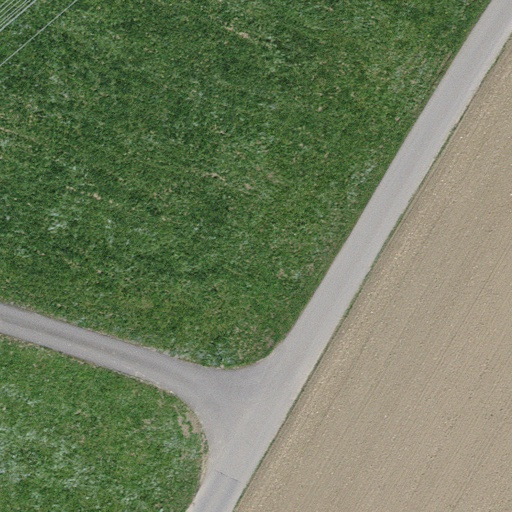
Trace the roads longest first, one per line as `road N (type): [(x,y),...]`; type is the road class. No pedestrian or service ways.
road 1 (track): [(510,0),(206,511)]
road 2 (track): [(0,322),(266,407)]
